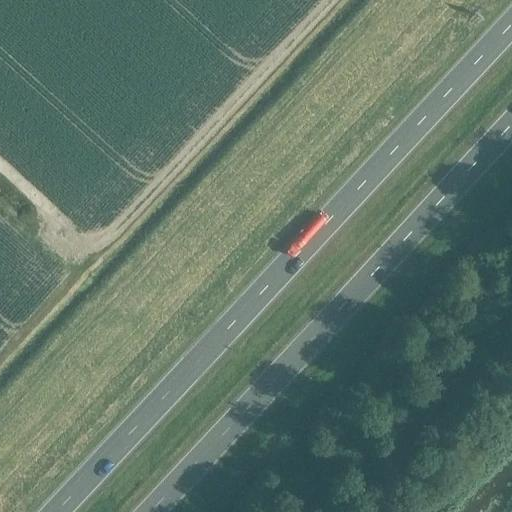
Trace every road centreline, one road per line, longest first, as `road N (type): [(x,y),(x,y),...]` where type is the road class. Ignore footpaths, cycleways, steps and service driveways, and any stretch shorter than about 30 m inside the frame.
road 1 (trunk): [(511,27),(55,511)]
road 2 (trunk): [(155,511),(511,130)]
